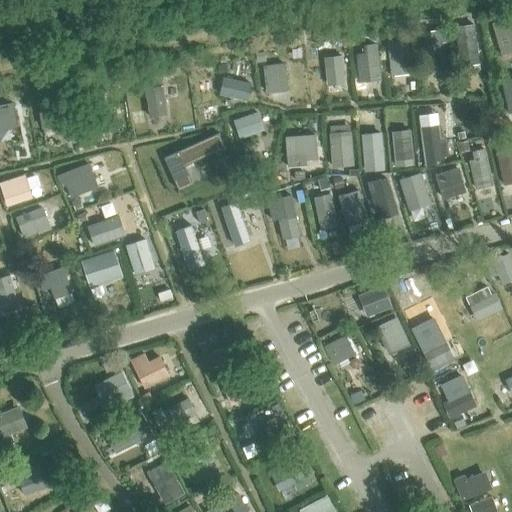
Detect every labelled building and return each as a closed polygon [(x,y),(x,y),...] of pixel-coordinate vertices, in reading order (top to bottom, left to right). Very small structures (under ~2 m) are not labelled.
[(511,28),(509,19),(492,24),(501,54),(511,51),(511,28)] [(473,24),(455,26),(461,66),(478,63),(473,24)] [(445,30),(422,33),(427,70),(444,68),(440,42),(446,41),(445,30)] [(407,41),(387,43),(391,75),(410,73),(407,41)] [(364,53),(357,54),(359,82),(380,80),(377,44),(364,45),(364,53)] [(264,53),(256,54),(257,63),(265,62),(264,53)] [(328,84),(344,83),(341,56),(325,58),(328,84)] [(300,88),(316,86),(313,59),(296,61),(300,88)] [(226,64),(218,65),(219,74),(228,73),(226,64)] [(286,90),(283,64),(264,66),(267,92),(286,90)] [(250,83),(223,77),(220,94),(246,100),(250,83)] [(511,77),(502,80),(508,112),(511,111),(511,77)] [(186,113),(210,109),(207,84),(182,89),(186,113)] [(162,86),(146,89),(150,116),(166,114),(162,86)] [(104,97),(89,101),(93,128),(108,126),(104,97)] [(0,105),(0,128),(16,126),(13,103),(0,105)] [(69,103),(53,108),(56,116),(43,120),(47,135),(60,132),(77,128),(69,103)] [(234,120),(240,137),(263,129),(257,112),(234,120)] [(436,164),(435,159),(443,158),(439,126),(421,129),(426,165),(436,164)] [(392,132),(395,165),(412,164),(409,130),(392,132)] [(330,134),(333,166),(353,164),(350,132),(330,134)] [(362,135),(365,169),(384,168),(381,133),(362,135)] [(314,136),(286,139),(288,168),(307,167),(306,158),(316,158),(314,136)] [(194,138),(162,146),(168,165),(199,157),(194,138)] [(468,141),(458,143),(460,151),(469,150),(468,141)] [(474,159),(470,160),(476,188),(493,184),(485,149),(472,152),(474,159)] [(504,184),(511,182),(511,149),(497,153),(504,184)] [(64,193),(68,192),(71,199),(98,188),(89,164),(57,176),(60,183),(64,193)] [(457,168),(437,175),(444,197),(464,191),(457,168)] [(304,171),(294,171),(294,181),(304,180),(304,171)] [(420,174),(402,179),(410,209),(429,203),(420,174)] [(326,177),(316,180),(320,190),(330,187),(326,177)] [(340,178),(332,180),(335,189),(343,187),(340,178)] [(0,183),(0,184),(8,204),(30,196),(24,181),(15,185),(12,179),(0,183)] [(380,179),(367,183),(374,204),(378,203),(382,218),(398,213),(387,180),(381,182),(380,179)] [(302,190),(295,191),(298,203),(304,202),(302,190)] [(358,191),(338,196),(345,223),(365,218),(358,191)] [(330,194),(314,198),(321,228),(336,225),(330,194)] [(235,198),(219,204),(231,237),(247,231),(235,198)] [(79,201),(72,203),(75,211),(82,208),(79,201)] [(16,218),(23,237),(49,227),(41,208),(16,218)] [(203,209),(195,211),(199,223),(207,220),(203,209)] [(294,210),(277,213),(283,238),(299,235),(294,210)] [(83,213),(77,216),(79,223),(86,221),(83,213)] [(118,216),(88,227),(94,245),(124,235),(118,216)] [(199,250),(190,225),(169,232),(172,240),(176,239),(182,256),(199,250)] [(39,245),(45,261),(63,253),(57,238),(39,245)] [(145,240),(126,246),(134,273),(153,267),(145,240)] [(118,249),(100,255),(107,280),(126,274),(118,249)] [(502,283),(511,279),(511,262),(508,253),(485,261),(491,276),(498,274),(502,283)] [(92,257),(77,261),(85,287),(100,283),(92,257)] [(70,292),(62,268),(38,276),(42,289),(51,287),(54,297),(70,292)] [(19,306),(9,275),(0,277),(0,306),(2,312),(19,306)] [(407,310),(425,302),(417,283),(399,291),(407,310)] [(389,306),(382,287),(361,296),(368,314),(389,306)] [(169,290),(158,294),(161,302),(172,298),(169,290)] [(477,318),(500,308),(493,293),(471,304),(477,318)] [(340,319),(331,303),(310,313),(319,330),(340,319)] [(396,317),(378,326),(390,352),(408,344),(396,317)] [(356,354),(346,334),(325,345),(335,364),(356,354)] [(245,358),(237,340),(207,353),(214,368),(221,364),(223,369),(245,358)] [(452,358),(443,341),(424,351),(432,368),(452,358)] [(414,348),(405,352),(409,359),(417,355),(414,348)] [(159,356),(149,362),(144,353),(130,359),(144,387),(167,375),(159,356)] [(115,357),(102,364),(106,372),(119,366),(115,357)] [(223,388),(230,403),(254,393),(256,398),(263,394),(252,369),(237,375),(239,381),(223,388)] [(347,370),(338,375),(342,382),(351,378),(347,370)] [(132,395),(121,372),(95,385),(104,405),(119,398),(120,401),(132,395)] [(475,405),(468,391),(445,402),(451,417),(475,405)] [(147,393),(140,396),(143,403),(151,400),(147,393)] [(151,412),(159,430),(195,414),(188,399),(163,410),(161,407),(151,412)] [(278,404),(271,407),(274,416),(282,412),(278,404)] [(9,433),(25,426),(17,407),(0,413),(0,445),(13,441),(9,433)] [(149,433),(142,416),(110,432),(118,449),(149,433)] [(462,418),(453,422),(456,428),(465,424),(462,418)] [(264,430),(255,434),(263,452),(293,439),(285,421),(276,425),(274,419),(261,425),(264,430)] [(496,456),(510,450),(501,424),(481,430),(484,440),(488,438),(496,456)] [(475,466),(480,450),(454,442),(449,458),(475,466)] [(441,443),(433,447),(437,456),(445,453),(441,443)] [(192,445),(180,452),(195,481),(208,474),(202,465),(212,460),(206,450),(198,454),(192,445)] [(297,464),(301,463),(297,455),(283,462),(286,469),(273,475),(281,490),(293,483),(297,490),(312,483),(308,475),(304,476),(297,464)] [(166,461),(147,471),(164,502),(183,493),(166,461)] [(46,469),(44,463),(16,473),(22,493),(57,481),(52,468),(46,469)] [(488,489),(481,473),(465,478),(464,475),(454,479),(462,499),(488,489)] [(227,500),(234,511),(220,511),(217,506),(205,511),(249,511),(238,493),(227,500)] [(302,510),(302,511),(333,511),(326,496),(302,510)] [(471,511),(496,511),(492,497),(469,505),(471,511)]
